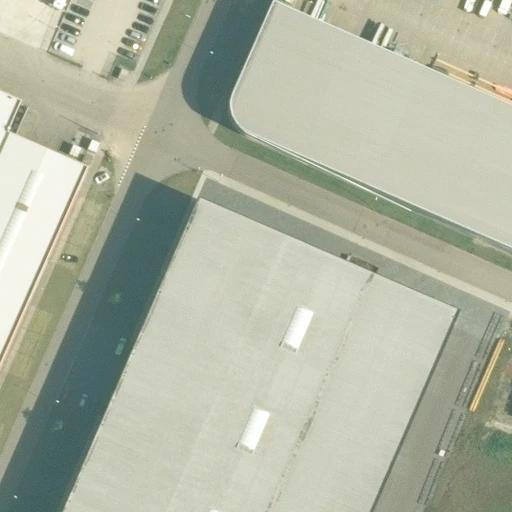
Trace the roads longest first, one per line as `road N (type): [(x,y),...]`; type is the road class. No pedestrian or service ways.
road 1 (unclassified): [(162,133),(0,502)]
road 2 (unclassified): [(511,294),(162,133)]
road 3 (unclassified): [(0,61),(162,133)]
road 4 (unclassified): [(221,0),(162,133)]
